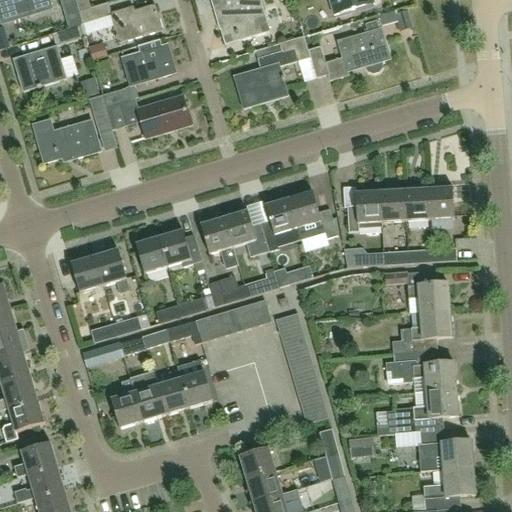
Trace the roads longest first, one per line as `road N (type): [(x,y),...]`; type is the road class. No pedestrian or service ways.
road 1 (residential): [(26,229),(494,97)]
road 2 (residential): [(214,511),(197,456),(122,476),(95,457),(26,229)]
road 3 (tertiary): [(511,304),(494,97)]
